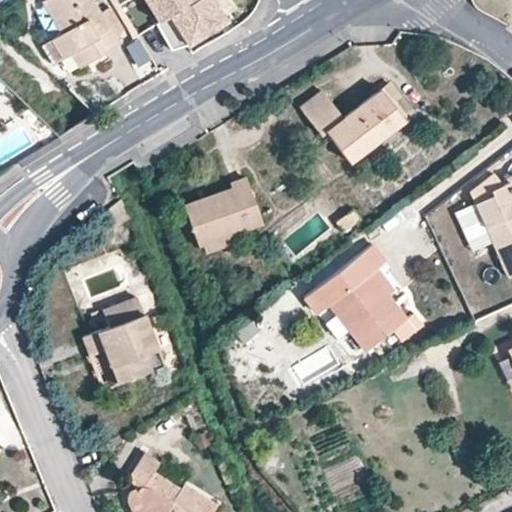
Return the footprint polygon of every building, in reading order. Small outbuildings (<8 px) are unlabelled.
[(40,0),(60,32),(48,39),(60,58),(69,53),(77,68),(93,58),(105,51),(119,42),(116,36),(121,33),(122,27),(109,6),(100,11),(92,0),(40,0)] [(121,8),(116,0),(108,0),(115,11),(116,11),(121,8)] [(121,0),(132,17),(146,9),(140,0),(121,0)] [(143,0),(157,21),(154,23),(170,49),(187,46),(226,22),(212,0),(143,0)] [(134,40),(139,37),(121,8),(116,11),(134,40)] [(60,58),(48,39),(39,44),(51,63),(60,58)] [(111,58),(105,51),(93,58),(97,67),(111,58)] [(77,68),(69,53),(60,58),(69,73),(77,68)] [(375,136),(401,116),(391,102),(399,96),(388,82),(342,117),(321,89),(298,106),(320,135),(325,131),(347,161),(377,139),(375,136)] [(262,223),(246,175),(229,181),(230,187),(182,203),(197,245),(201,244),(226,235),(230,234),(262,223)] [(511,274),(511,175),(506,178),(507,181),(490,189),(492,195),(474,202),(492,241),(507,276),(511,274)] [(394,241),(421,215),(400,193),(373,220),(394,241)] [(130,217),(120,199),(99,215),(110,229),(130,217)] [(492,241),(474,202),(454,212),(471,251),(492,241)] [(359,217),(352,208),(335,221),(342,231),(359,217)] [(233,242),(230,234),(226,235),(201,244),(204,252),(233,242)] [(376,266),(363,249),(325,279),(337,295),(329,301),(366,352),(378,341),(383,349),(397,337),(399,341),(420,323),(411,312),(404,318),(369,272),(376,266)] [(337,295),(325,279),(317,284),(329,301),(337,295)] [(163,365),(136,296),(102,309),(108,326),(82,336),(102,389),(163,365)] [(511,364),(506,352),(495,356),(511,391),(511,364)] [(210,511),(216,504),(183,483),(179,489),(152,471),(159,461),(144,451),(130,473),(136,487),(135,488),(134,488),(131,490),(129,492),(128,494),(128,497),(128,500),(129,503),(130,505),(132,507),(135,509),(138,510),(140,510),(143,509),(144,511),(210,511)] [(144,511),(143,509),(140,510),(138,510),(135,509),(132,507),(130,505),(129,503),(132,511),(144,511)]
